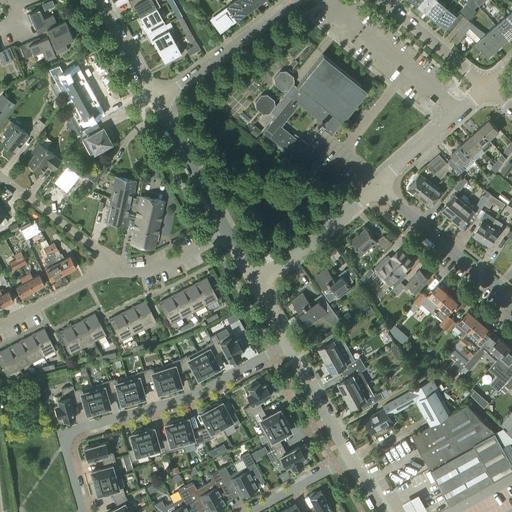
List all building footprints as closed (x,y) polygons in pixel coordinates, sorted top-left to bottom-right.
[(151,0),(130,0),(128,1),(133,11),(135,9),(139,17),(156,8),(151,0)] [(176,18),(181,15),(172,0),(169,0),(168,1),(176,18)] [(223,30),(246,13),(236,0),(234,0),(226,6),(228,9),(215,19),(223,30)] [(236,0),(246,13),(256,6),(251,0),(236,0)] [(422,0),(418,6),(427,13),(438,0),(437,0),(422,0)] [(447,8),(438,0),(427,13),(436,21),(447,8)] [(467,4),(459,13),(463,16),(464,17),(466,14),(471,8),(470,7),(475,2),(477,0),(476,0),(469,0),(469,1),(467,4)] [(52,1),(42,6),(44,12),(55,8),(52,1)] [(478,6),(475,2),(470,7),(471,8),(466,14),(464,17),(468,21),(476,12),(474,10),(478,6)] [(165,24),(162,19),(156,8),(139,17),(143,24),(141,26),(146,35),(165,24)] [(446,29),(449,25),(453,28),(463,16),(459,13),(459,12),(456,15),(447,8),(436,21),(446,29)] [(56,25),(52,15),(42,19),(39,10),(26,15),(31,27),(33,26),(36,33),(44,30),(56,25)] [(186,34),(190,32),(181,15),(176,18),(186,34)] [(511,25),(505,17),(495,26),(507,40),(511,36),(511,25)] [(44,30),(46,36),(48,35),(50,39),(70,30),(69,28),(65,24),(64,21),(56,25),(44,30)] [(458,33),(462,36),(466,32),(476,42),(472,46),(479,54),(482,51),(487,58),(498,49),(485,34),(472,25),(468,21),(458,33)] [(158,50),(174,41),(168,30),(173,28),(170,22),(165,25),(165,24),(146,35),(151,44),(154,43),(158,50)] [(507,40),(495,26),(485,34),(498,49),(507,40)] [(64,44),(72,41),(70,36),(71,32),(70,30),(50,39),(48,35),(46,36),(47,38),(54,55),(66,50),(64,44)] [(185,35),(192,46),(186,50),(189,55),(200,49),(190,32),(186,34),(185,35)] [(54,55),(47,38),(39,41),(38,38),(20,46),(25,58),(41,51),(45,61),(55,57),(54,55)] [(180,53),(174,41),(158,50),(161,57),(159,58),(161,63),(180,53)] [(0,51),(0,56),(3,64),(15,59),(10,48),(0,51)] [(271,139),(281,126),(300,103),(321,120),(318,124),(332,135),(368,90),(323,54),(297,86),(299,87),(297,88),(293,85),(294,83),(293,77),(286,70),(280,71),(274,78),(274,84),(282,90),(287,90),(288,90),(275,106),(275,105),(274,100),(267,94),(261,95),(255,102),(255,108),(263,114),(269,113),(270,112),(276,116),(263,132),(271,139)] [(58,66),(49,70),(66,102),(87,91),(75,69),(64,75),(58,66)] [(87,91),(66,102),(74,117),(75,119),(78,117),(82,123),(99,113),(87,91)] [(0,121),(13,104),(2,95),(0,97),(0,121)] [(75,119),(74,117),(68,120),(69,123),(66,125),(69,131),(73,129),(79,126),(75,119)] [(35,138),(45,125),(39,120),(29,133),(35,138)] [(480,129),(489,140),(499,132),(489,121),(480,129)] [(14,153),(28,135),(11,122),(5,129),(9,132),(0,142),(2,144),(2,146),(3,148),(5,150),(7,150),(9,149),(14,153)] [(102,133),(96,123),(83,130),(87,137),(82,140),(90,155),(102,148),(103,150),(105,150),(107,150),(109,149),(109,147),(109,145),(107,141),(109,140),(104,132),(102,133)] [(79,126),(73,129),(77,137),(83,133),(79,126)] [(281,126),(271,139),(297,159),(308,144),(295,134),(293,136),(281,126)] [(254,128),(250,133),(256,137),(260,132),(254,128)] [(484,152),(493,144),(489,140),(480,129),(471,137),(484,152)] [(461,146),(475,160),(484,152),(471,137),(461,146)] [(52,170),(60,161),(54,156),(37,143),(31,151),(34,153),(27,163),(29,164),(29,167),(30,169),(31,170),(33,170),(36,169),(41,173),(47,166),(52,170)] [(475,161),(475,160),(461,146),(452,154),(458,161),(452,166),(460,174),(475,161)] [(435,159),(443,167),(447,164),(439,155),(435,159)] [(431,162),(439,171),(443,167),(435,159),(431,162)] [(498,159),(495,164),(499,167),(503,163),(498,159)] [(311,178),(320,166),(315,162),(306,174),(311,178)] [(434,175),(439,171),(431,162),(427,167),(434,175)] [(511,168),(511,163),(509,162),(501,172),(506,176),(511,168)] [(95,182),(106,168),(100,163),(89,177),(95,182)] [(495,173),(499,167),(495,164),(491,169),(495,173)] [(65,172),(54,187),(66,196),(78,180),(65,172)] [(453,172),(447,177),(451,181),(457,176),(453,172)] [(416,196),(428,181),(420,174),(408,190),(416,196)] [(137,203),(131,202),(135,181),(114,177),(109,200),(130,204),(129,209),(135,210),(137,204),(137,203)] [(454,188),(459,192),(468,181),(463,177),(454,188)] [(416,196),(424,202),(436,186),(428,181),(416,196)] [(443,192),(436,186),(424,202),(431,208),(443,192)] [(464,205),(453,219),(462,227),(473,214),(477,217),(484,205),(491,195),(491,194),(486,191),(484,195),(483,195),(476,207),(473,211),(468,207),(472,203),(468,200),(464,205)] [(443,210),(453,219),(464,205),(468,200),(468,199),(469,198),(464,194),(460,199),(456,195),(443,210)] [(511,200),(500,194),(497,199),(507,206),(511,200)] [(497,199),(491,195),(484,205),(490,208),(493,203),(502,209),(505,204),(497,199)] [(128,215),(126,225),(134,227),(130,244),(154,249),(164,202),(140,196),(138,204),(137,203),(137,204),(135,210),(137,211),(136,217),(128,215)] [(128,215),(129,209),(130,204),(109,200),(104,222),(126,226),(126,225),(128,215)] [(473,236),(482,241),(496,219),(486,213),(481,220),(483,221),(473,236)] [(12,233),(20,229),(29,224),(30,226),(31,225),(27,217),(9,227),(12,232),(12,233)] [(500,232),(498,231),(503,224),(496,219),(482,241),(490,247),(500,232)] [(29,224),(20,229),(26,239),(40,231),(36,222),(31,225),(30,226),(29,224)] [(377,241),(366,229),(351,242),(362,255),(378,242),(385,251),(392,244),(383,236),(377,241)] [(69,255),(64,258),(61,253),(60,254),(55,257),(53,253),(58,250),(54,243),(48,246),(55,258),(63,273),(75,267),(69,255)] [(43,248),(47,256),(44,258),(48,267),(45,268),(51,280),(63,273),(55,258),(48,246),(43,248)] [(394,288),(406,276),(403,273),(414,262),(401,249),(390,260),(386,256),(374,268),(394,288)] [(20,251),(14,255),(16,259),(20,267),(27,264),(20,251)] [(16,259),(14,255),(7,258),(14,271),(20,267),(16,259)] [(316,277),(324,289),(331,285),(339,297),(352,288),(350,284),(354,282),(346,270),(334,279),(328,269),(316,277)] [(401,282),(392,291),(397,295),(403,288),(406,291),(410,287),(416,292),(430,277),(420,269),(405,286),(401,282)] [(43,284),(38,274),(38,275),(35,270),(29,273),(24,276),(32,290),(43,284)] [(359,280),(363,285),(369,280),(364,275),(359,280)] [(24,276),(19,279),(16,280),(19,285),(15,288),(20,296),(32,290),(24,276)] [(195,284),(207,305),(217,300),(206,278),(195,284)] [(195,284),(183,290),(194,312),(207,305),(195,284)] [(432,313),(434,310),(448,293),(439,285),(430,295),(428,294),(427,297),(422,293),(409,308),(414,312),(421,304),(432,313)] [(0,304),(1,307),(14,300),(9,290),(2,294),(0,289),(0,304)] [(183,290),(171,296),(183,318),(194,312),(183,290)] [(315,321),(322,316),(337,327),(341,320),(319,291),(314,294),(316,297),(312,299),(311,297),(308,299),(303,292),(291,301),(306,321),(305,320),(311,316),(315,321)] [(439,325),(444,329),(452,320),(448,315),(449,313),(458,302),(448,293),(434,310),(437,312),(435,314),(442,320),(439,325)] [(169,325),(183,318),(171,296),(158,303),(169,325)] [(133,307),(145,329),(156,323),(144,301),(133,307)] [(370,306),(364,309),(367,315),(374,312),(370,306)] [(133,307),(121,313),(133,335),(145,329),(133,307)] [(469,312),(460,322),(459,321),(456,323),(452,320),(444,329),(449,333),(455,326),(461,332),(458,336),(462,339),(478,320),(469,312)] [(119,342),(133,335),(121,313),(108,320),(119,342)] [(83,319),(94,341),(105,335),(94,314),(83,319)] [(82,347),(94,341),(83,319),(71,325),(82,347)] [(469,341),(479,350),(490,338),(484,333),(488,329),(478,320),(462,339),(455,347),(460,351),(461,350),(469,341)] [(69,354),(82,347),(71,325),(57,332),(69,354)] [(320,349),(326,361),(347,349),(341,337),(347,334),(343,328),(324,339),(328,344),(320,349)] [(32,334),(43,356),(54,350),(43,329),(32,334)] [(32,334),(20,340),(31,362),(43,356),(32,334)] [(216,334),(210,337),(218,351),(218,352),(223,349),(230,361),(231,360),(232,362),(240,358),(239,356),(241,355),(239,351),(242,350),(241,348),(243,347),(239,340),(237,340),(236,339),(233,341),(229,334),(219,339),(216,334)] [(207,346),(197,351),(209,374),(216,370),(215,369),(219,367),(212,355),(218,351),(210,337),(209,337),(212,341),(206,344),(207,346)] [(465,366),(470,371),(485,353),(495,362),(508,346),(499,338),(495,342),(490,338),(479,350),(475,354),(471,359),(465,366)] [(20,340),(8,347),(19,369),(31,362),(20,340)] [(511,349),(508,346),(495,362),(499,365),(495,369),(501,375),(499,378),(501,379),(496,385),(502,391),(507,385),(506,384),(504,382),(511,373),(506,369),(511,361),(511,349)] [(0,363),(6,375),(19,369),(8,347),(0,350),(0,363)] [(450,352),(444,359),(447,362),(449,360),(451,359),(459,366),(454,371),(457,374),(465,366),(471,359),(461,350),(460,351),(455,347),(450,352)] [(340,369),(343,374),(363,363),(360,358),(354,361),(347,349),(326,361),(333,373),(340,369)] [(186,355),(181,358),(185,369),(191,366),(198,378),(202,376),(203,378),(209,374),(197,351),(187,356),(186,355)] [(173,362),(162,366),(170,390),(177,388),(177,387),(181,385),(177,372),(185,369),(181,358),(173,361),(173,362)] [(440,372),(445,367),(444,365),(447,362),(444,359),(435,368),(440,372)] [(339,384),(345,396),(366,384),(360,372),(366,369),(363,363),(343,374),(346,380),(339,384)] [(151,368),(144,370),(147,381),(155,379),(158,393),(163,391),(163,393),(170,390),(162,366),(151,369),(151,368)] [(137,373),(126,376),(133,402),(141,400),(140,398),(144,397),(140,383),(147,381),(144,370),(137,372),(137,373)] [(450,382),(456,375),(452,371),(446,378),(450,382)] [(118,390),(121,403),(126,402),(126,404),(133,402),(126,376),(115,380),(115,378),(108,380),(112,392),(118,390)] [(386,408),(390,416),(417,401),(431,426),(452,414),(433,379),(383,406),(385,409),(386,408)] [(92,386),(99,412),(106,409),(106,408),(110,407),(106,393),(112,392),(108,380),(102,382),(102,383),(92,386)] [(243,409),(248,417),(263,409),(259,401),(271,395),(270,393),(272,392),(267,385),(266,386),(265,384),(261,386),(259,382),(258,383),(257,382),(249,386),(250,387),(249,388),(250,392),(247,394),(252,404),(243,409)] [(352,408),(361,403),(364,409),(384,398),(381,392),(372,396),(366,384),(345,396),(352,408)] [(72,385),(61,388),(62,395),(56,396),(59,404),(55,405),(55,407),(54,407),(56,416),(58,415),(58,417),(62,416),(63,420),(65,419),(65,421),(74,419),(73,417),(75,417),(71,403),(77,401),(74,390),(72,385)] [(80,388),(74,390),(77,401),(83,400),(87,413),(91,412),(91,414),(99,412),(92,386),(80,390),(80,388)] [(482,397),(478,402),(485,408),(489,404),(482,397)] [(217,403),(211,407),(223,430),(233,425),(234,426),(240,423),(234,412),(228,415),(222,403),(218,405),(217,403)] [(431,426),(412,436),(430,469),(474,445),(495,433),(468,406),(431,426)] [(202,429),(207,440),(214,437),(213,435),(223,430),(211,407),(204,410),(205,412),(201,414),(208,426),(202,429)] [(385,409),(364,420),(368,426),(366,427),(370,433),(371,432),(372,434),(393,422),(390,416),(386,408),(385,409)] [(265,431),(286,420),(283,413),(281,414),(279,410),(267,417),(263,409),(248,417),(248,418),(253,416),(257,423),(258,422),(263,432),(265,431)] [(511,412),(501,425),(511,436),(511,412)] [(182,442),(183,446),(194,442),(194,444),(207,440),(202,429),(192,432),(188,419),(184,420),(183,418),(176,420),(182,442)] [(169,439),(163,440),(166,452),(172,450),(171,445),(182,442),(176,420),(169,422),(169,424),(165,425),(169,439)] [(267,443),(272,451),(282,445),(278,438),(290,431),(288,427),(290,426),(286,420),(265,431),(263,432),(269,442),(267,443)] [(149,428),(141,430),(149,455),(159,452),(160,454),(166,452),(163,440),(157,442),(153,428),(149,430),(149,428)] [(451,505),(494,481),(494,482),(511,471),(511,447),(510,443),(511,441),(511,436),(504,429),(495,433),(474,445),(475,447),(432,471),(451,505)] [(137,458),(149,455),(141,430),(134,432),(134,434),(130,435),(134,448),(128,450),(129,455),(131,462),(138,460),(137,458)] [(88,459),(88,460),(101,456),(103,462),(115,459),(113,452),(111,453),(108,441),(99,444),(98,442),(90,445),(91,446),(85,448),(85,450),(84,450),(86,459),(87,458),(88,459)] [(272,451),(267,453),(274,466),(280,464),(283,469),(290,465),(292,469),(293,468),(294,469),(302,465),(301,464),(303,463),(301,459),(305,457),(304,456),(305,455),(301,447),(300,448),(299,446),(286,453),(282,445),(272,451)] [(214,448),(207,452),(210,458),(218,454),(214,448)] [(258,450),(250,455),(253,459),(260,455),(258,450)] [(246,466),(238,471),(249,492),(251,491),(252,492),(257,489),(256,488),(258,487),(254,479),(261,476),(253,459),(250,455),(249,452),(241,456),(246,466)] [(92,480),(93,484),(118,476),(115,465),(116,465),(115,459),(103,462),(105,468),(91,472),(92,476),(91,476),(92,480)] [(226,469),(219,473),(229,493),(236,489),(240,496),(242,495),(243,497),(248,494),(247,492),(249,492),(238,471),(230,475),(226,469)] [(214,483),(206,488),(217,509),(219,508),(220,509),(226,506),(225,505),(226,504),(223,496),(229,493),(219,473),(211,477),(214,483)] [(97,490),(98,495),(111,491),(114,499),(125,495),(123,487),(121,487),(118,476),(93,484),(95,491),(97,490)] [(195,486),(187,490),(198,510),(205,506),(207,511),(215,511),(217,511),(216,509),(217,509),(206,488),(198,492),(195,486)] [(183,500),(175,505),(178,511),(193,511),(198,510),(187,490),(180,494),(183,500)] [(310,496),(309,497),(317,511),(314,511),(332,511),(330,507),(331,506),(328,501),(327,502),(321,490),(316,493),(315,491),(309,495),(310,496)] [(118,507),(109,511),(132,511),(128,503),(129,502),(125,495),(114,499),(118,507)] [(178,511),(175,505),(166,509),(163,503),(155,507),(157,511),(178,511)]
